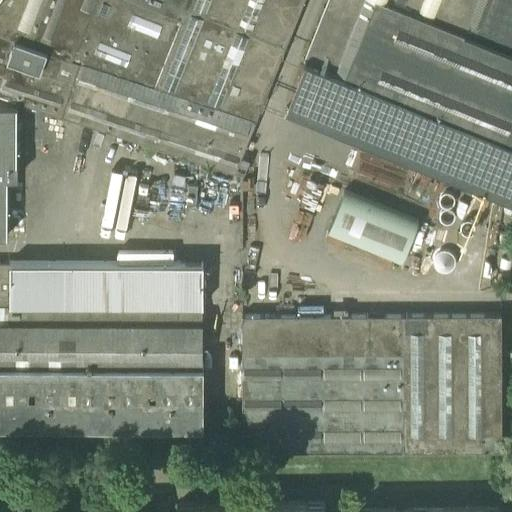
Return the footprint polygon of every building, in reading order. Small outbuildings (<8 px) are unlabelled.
[(243,175),(249,159),(241,156),(302,0),(0,0),(0,93),(59,114),(234,173),(235,171),(243,175)] [(511,0),(329,0),(305,62),(354,81),(334,129),(511,200),(511,0)] [(0,234),(7,234),(7,176),(17,176),(17,103),(0,103),(0,234)] [(327,233),(402,263),(419,221),(344,191),(327,233)] [(0,261),(0,423),(203,424),(203,364),(202,364),(202,306),(0,304),(0,303),(203,304),(203,262),(0,261)] [(419,314),(420,354),(358,354),(359,450),(502,449),(501,313),(419,314)] [(274,315),(274,355),(358,354),(420,354),(419,314),(274,315)] [(359,450),(358,354),(274,355),(274,315),(241,315),(241,451),(359,450)] [(146,470),(149,457),(134,452),(130,466),(146,470)] [(325,511),(325,502),(287,503),(287,511),(325,511)] [(251,511),(251,503),(215,504),(214,511),(251,511)] [(287,511),(287,503),(251,503),(251,511),(287,511)]
